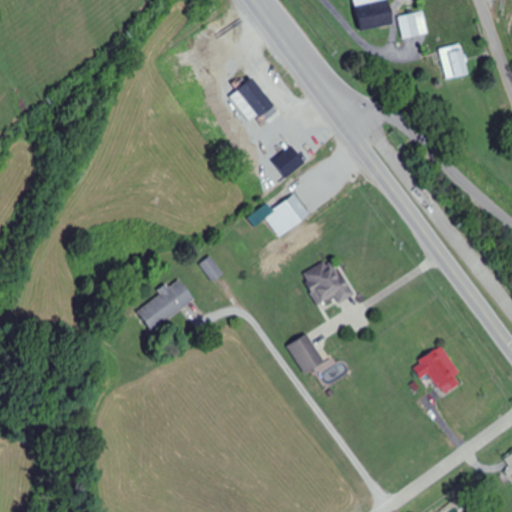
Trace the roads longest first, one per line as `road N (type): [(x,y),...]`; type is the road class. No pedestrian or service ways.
road 1 (primary): [(511,345),(359,134)]
road 2 (tertiary): [(511,221),(413,137),(394,127),(359,134)]
road 3 (primary): [(359,134),(263,0)]
